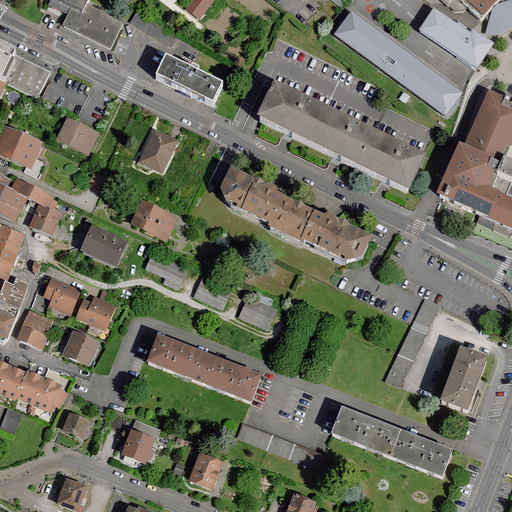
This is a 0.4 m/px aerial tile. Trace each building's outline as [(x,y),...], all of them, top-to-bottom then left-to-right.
[(92,0),(48,0),(75,12),(85,17),(88,9),(92,0)] [(192,0),(186,9),(201,20),(215,0),(192,0)] [(425,0),(427,1),(427,0),(442,0),(456,13),(463,12),(467,8),(482,22),(484,20),(490,25),(489,26),(493,36),(510,29),(508,27),(511,22),(511,1),(510,0),(425,0)] [(85,17),(75,12),(74,14),(67,29),(112,51),(124,26),(88,9),(85,17)] [(131,24),(171,50),(179,38),(163,28),(139,12),(131,24)] [(471,33),(459,26),(458,28),(436,14),(422,35),(478,71),(484,62),(493,48),(471,33)] [(341,40),(422,103),(432,90),(452,105),(457,98),(356,20),(341,40)] [(0,83),(5,85),(14,65),(12,64),(15,56),(0,49),(0,83)] [(14,65),(5,85),(20,92),(40,101),(52,73),(15,56),(12,64),(14,65)] [(166,60),(157,80),(213,108),(223,88),(198,76),(200,73),(193,70),(191,72),(166,60)] [(274,100),(264,120),(291,134),(338,157),(388,181),(410,192),(424,163),(422,162),(278,91),(276,94),(274,93),(271,99),(274,100)] [(505,104),(487,95),(439,205),(511,237),(511,166),(505,164),(511,148),(511,101),(507,99),(505,104)] [(56,141),(90,156),(101,132),(67,117),(56,141)] [(163,174),(180,139),(155,128),(139,162),(163,174)] [(9,132),(0,152),(0,156),(27,168),(37,144),(9,132)] [(90,186),(100,190),(105,175),(95,171),(90,186)] [(245,180),(231,173),(222,193),(231,209),(270,228),(269,231),(302,247),(303,245),(347,266),(363,262),(372,242),(329,221),(325,224),(318,220),(307,215),(277,200),(277,195),(245,180)] [(16,184),(0,176),(0,202),(6,205),(12,192),(16,184)] [(129,225),(168,243),(180,217),(141,199),(129,225)] [(78,251),(115,268),(127,241),(90,224),(78,251)] [(0,234),(0,247),(7,250),(14,232),(3,228),(0,234)] [(24,236),(14,232),(7,250),(17,254),(24,236)] [(0,247),(0,261),(12,266),(15,258),(19,259),(20,255),(17,254),(7,250),(0,247)] [(146,269),(167,278),(164,283),(180,290),(189,268),(153,253),(146,269)] [(0,261),(0,271),(8,275),(12,266),(0,261)] [(8,275),(0,271),(0,290),(4,292),(6,287),(11,276),(8,275)] [(82,293),(56,282),(51,292),(59,295),(54,306),(72,314),(82,293)] [(14,291),(6,287),(4,292),(0,300),(0,303),(18,311),(25,296),(23,295),(27,287),(18,283),(14,291)] [(0,342),(7,345),(21,312),(18,311),(0,303),(0,300),(4,292),(0,290),(0,342)] [(269,331),(279,309),(249,295),(239,317),(269,331)] [(96,307),(88,304),(81,318),(107,330),(116,309),(104,303),(102,308),(97,305),(96,307)] [(404,390),(440,311),(426,304),(390,383),(404,390)] [(24,335),(22,341),(43,351),(47,342),(51,343),(52,340),(49,339),(56,322),(31,312),(22,334),(24,335)] [(77,335),(69,355),(90,365),(99,345),(77,335)] [(263,379),(162,339),(152,364),(253,404),(263,379)] [(465,353),(446,406),(471,415),(490,362),(465,353)] [(6,367),(0,364),(0,392),(17,400),(18,398),(28,376),(21,374),(6,367)] [(38,379),(28,375),(28,376),(18,398),(50,412),(60,388),(54,386),(38,379)] [(64,406),(70,409),(76,397),(74,396),(69,394),(64,406)] [(3,430),(16,436),(25,415),(12,409),(3,429),(3,430)] [(335,436),(443,479),(453,454),(345,411),(335,436)] [(125,433),(131,418),(124,415),(117,412),(111,427),(115,429),(125,433)] [(91,423),(72,416),(66,432),(86,439),(91,423)] [(163,431),(140,422),(126,455),(146,463),(155,442),(158,443),(163,431)] [(321,471),(327,458),(245,425),(239,439),(321,471)] [(224,465),(203,457),(193,482),(214,490),(224,465)] [(185,467),(179,465),(175,474),(182,476),(185,467)] [(89,489),(69,482),(61,505),(80,511),(83,505),(85,506),(88,504),(90,501),(88,498),(86,497),(89,489)] [(313,511),(316,504),(295,497),(289,511),(313,511)]
